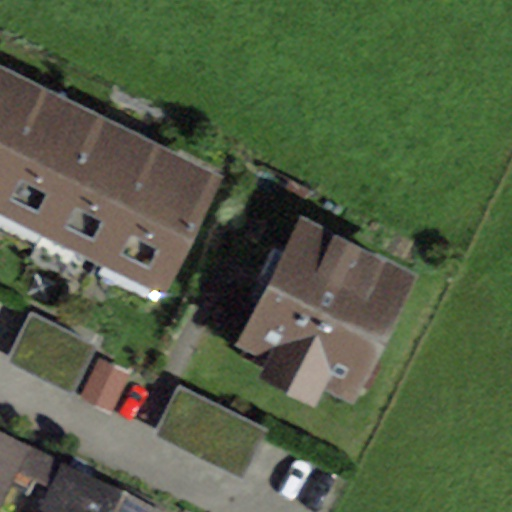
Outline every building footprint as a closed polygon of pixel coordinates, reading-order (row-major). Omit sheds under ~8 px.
[(0,174),(41,93),(0,73),(0,174)] [(0,174),(0,229),(34,246),(96,121),(41,93),(0,174)] [(34,246),(89,274),(151,149),(96,121),(34,246)] [(208,177),(151,149),(89,274),(144,301),(208,177)] [(275,282),(250,332),(365,386),(379,358),(364,350),(402,274),(304,225),(289,254),(274,246),(260,274),(275,282)] [(264,436),(184,394),(165,431),(245,473),(264,436)] [(0,505),(14,511),(20,511),(44,465),(11,448),(6,457),(0,453),(0,505)] [(78,482),(44,465),(20,511),(116,511),(73,491),(78,482)]
